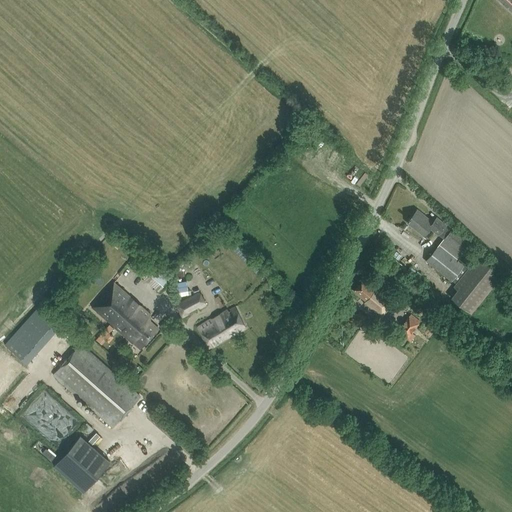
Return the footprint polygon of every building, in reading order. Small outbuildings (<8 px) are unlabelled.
[(511,0),(499,0),(511,11),(511,0)] [(407,222),(424,235),(430,227),(444,238),(426,260),(451,280),(455,283),(453,286),(457,289),(451,296),(471,313),(502,273),(479,253),(468,268),(464,264),(457,260),(474,239),(455,224),(456,223),(448,216),(444,222),(437,217),(433,221),(417,209),(407,222)] [(399,245),(393,255),(398,258),(404,248),(399,245)] [(138,254),(128,265),(159,293),(174,277),(155,260),(150,265),(138,254)] [(365,278),(354,291),(366,300),(364,302),(382,315),(395,299),(372,281),(371,283),(365,278)] [(92,307),(140,349),(158,329),(147,319),(151,315),(114,282),(92,307)] [(199,308),(205,305),(199,292),(179,303),(185,314),(198,306),(199,308)] [(59,327),(37,307),(4,345),(26,364),(59,327)] [(209,348),(246,327),(235,308),(230,311),(231,312),(229,313),(227,310),(197,327),(209,348)] [(360,311),(353,319),(360,325),(367,316),(360,311)] [(411,314),(397,331),(407,339),(420,322),(411,314)] [(140,397),(80,344),(53,375),(113,427),(140,397)] [(148,395),(142,403),(145,406),(152,398),(148,395)] [(83,492),(109,462),(79,435),(53,465),(83,492)]
